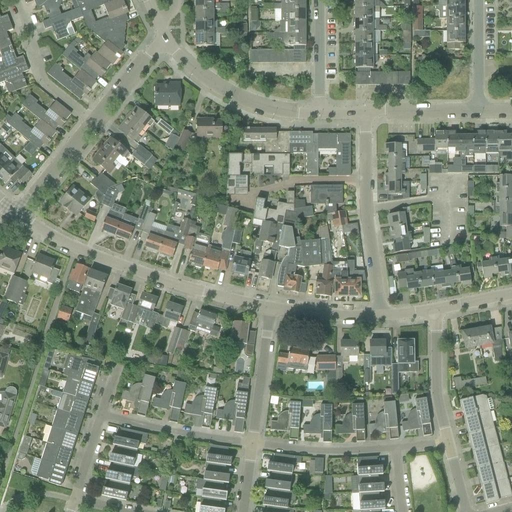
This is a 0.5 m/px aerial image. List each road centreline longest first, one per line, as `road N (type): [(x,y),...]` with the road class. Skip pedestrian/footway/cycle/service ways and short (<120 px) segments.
road 1 (unclassified): [(0,486),(76,244)]
road 2 (residential): [(76,244),(187,288),(275,306)]
road 3 (residential): [(381,310),(364,114)]
road 4 (residential): [(319,115),(249,102),(202,76),(161,37)]
road 5 (residential): [(253,444),(97,424)]
road 6 (residential): [(93,122),(38,75),(14,0)]
road 7 (residential): [(253,444),(275,306)]
road 8 (residential): [(454,443),(441,385),(441,305)]
road 9 (residential): [(392,449),(253,444)]
